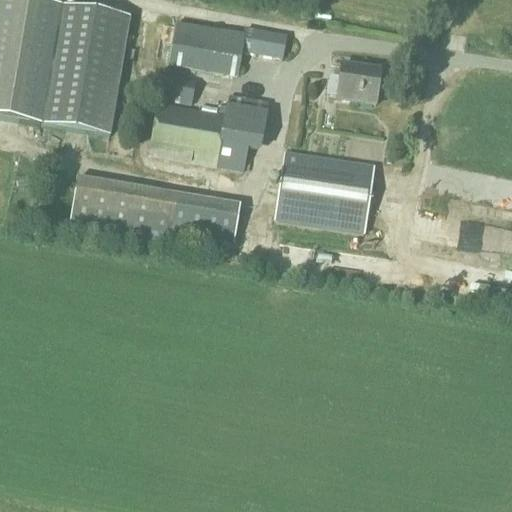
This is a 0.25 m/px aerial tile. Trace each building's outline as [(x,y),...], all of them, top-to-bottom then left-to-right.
[(0,0),(0,122),(42,129),(61,11),(0,0)] [(61,11),(42,129),(109,140),(128,22),(61,11)] [(237,79),(240,56),(243,37),(174,27),(167,67),(237,79)] [(244,30),(243,37),(240,56),(281,63),(286,36),(244,30)] [(335,100),(335,104),(374,109),(379,74),(340,69),(338,80),(327,79),(324,99),(335,100)] [(163,71),(158,102),(191,108),(195,86),(177,82),(179,74),(163,71)] [(148,158),(243,175),(247,154),(258,156),(268,107),(229,100),(225,122),(157,109),(148,158)] [(284,158),(275,225),(364,238),(374,170),(284,158)] [(71,178),(63,224),(231,251),(238,205),(71,178)] [(26,179),(16,180),(17,189),(27,187),(26,179)]
